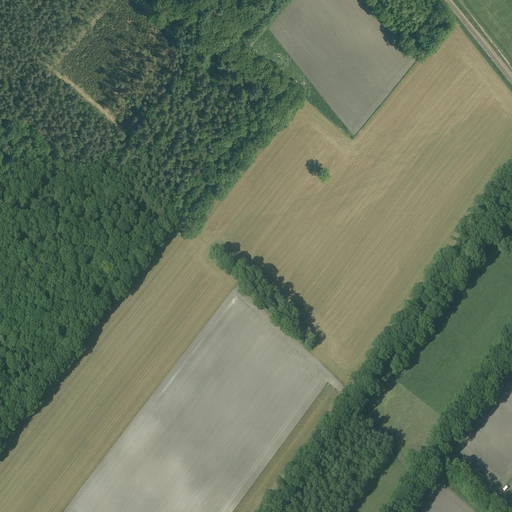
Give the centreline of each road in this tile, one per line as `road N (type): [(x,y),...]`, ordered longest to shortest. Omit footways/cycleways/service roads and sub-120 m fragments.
road 1 (track): [(244,50),(281,82),(58,376)]
road 2 (track): [(270,511),(511,180)]
road 3 (track): [(0,121),(17,120),(87,173),(123,127)]
road 4 (track): [(123,127),(0,23)]
road 5 (track): [(492,511),(441,464),(404,511)]
